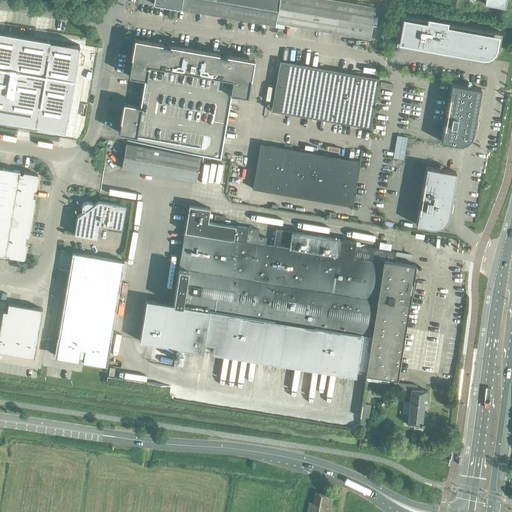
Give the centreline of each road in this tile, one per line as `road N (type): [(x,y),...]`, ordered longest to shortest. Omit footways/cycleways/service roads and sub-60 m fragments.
road 1 (secondary): [(352,481),(244,450),(0,421)]
road 2 (primary): [(511,230),(470,511)]
road 3 (unclassified): [(65,162),(42,287),(0,279)]
road 4 (primary): [(489,511),(511,350)]
road 5 (unclassified): [(65,162),(93,143),(114,24)]
